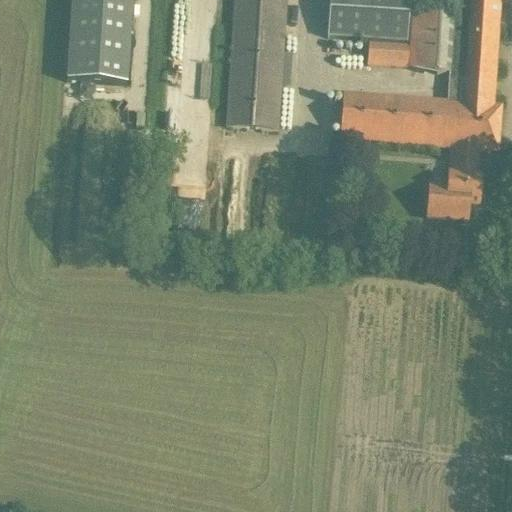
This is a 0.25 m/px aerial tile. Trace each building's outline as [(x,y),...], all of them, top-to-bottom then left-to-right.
[(70,0),(65,83),(128,87),(133,0),(70,0)] [(277,134),(286,0),(232,0),(224,130),(277,134)] [(408,0),(329,0),(327,40),(405,45),(408,0)] [(484,178),(477,178),(478,155),(498,156),(501,110),(494,110),(501,5),(511,5),(511,0),(452,0),(451,21),(411,19),(407,73),(448,76),(446,103),(342,95),(339,144),(449,152),(448,175),(446,192),(432,191),(430,220),(470,224),(472,208),(481,209),(484,178)] [(406,71),(408,47),(368,44),(366,68),(406,71)]
